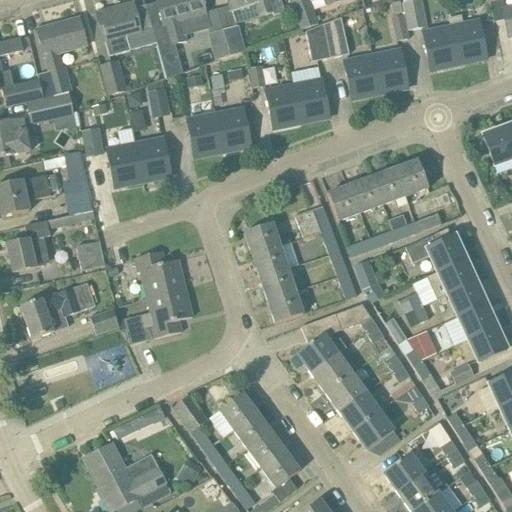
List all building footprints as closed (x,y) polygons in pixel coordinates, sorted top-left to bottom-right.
[(146,7),(165,79),(182,75),(174,46),(186,43),(184,35),(208,29),(204,16),(205,16),(203,8),(205,7),(203,3),(201,3),(200,0),(155,0),(157,4),(146,7)] [(226,0),(230,10),(254,2),(259,18),(272,13),(273,16),(284,13),(280,0),(226,0)] [(309,3),(308,0),(297,0),(290,3),(301,32),(318,25),(309,3)] [(308,0),(309,3),(317,0),(325,0),(328,6),(331,5),(337,20),(351,15),(348,6),(346,7),(343,0),(308,0)] [(400,0),(391,3),(394,17),(403,15),(401,5),(400,0)] [(488,0),(494,23),(504,21),(508,38),(511,37),(511,9),(505,11),(503,1),(504,1),(503,0),(488,0)] [(403,5),(408,32),(426,29),(421,1),(403,5)] [(139,33),(132,5),(96,15),(103,43),(104,42),(108,58),(129,52),(125,37),(139,33)] [(408,32),(403,5),(401,5),(403,15),(404,17),(391,19),(396,43),(409,40),(407,32),(408,32)] [(461,17),(448,20),(458,67),(486,61),(478,24),(463,27),(461,17)] [(38,82),(41,98),(62,93),(57,71),(62,70),(58,54),(85,47),(78,20),(77,20),(77,21),(37,32),(37,31),(36,31),(47,74),(38,76),(39,82),(38,82)] [(348,56),(340,20),(323,26),(305,34),(311,63),(348,56)] [(458,67),(448,20),(450,29),(422,35),(430,72),(458,67)] [(230,58),(243,54),(236,29),(223,33),(223,36),(229,57),(230,58)] [(216,62),(230,58),(229,57),(223,36),(223,33),(209,37),(216,62)] [(299,34),(284,38),(290,62),(305,57),(299,34)] [(282,40),(271,43),(274,54),(285,51),(282,40)] [(0,44),(0,57),(22,53),(19,41),(0,44)] [(400,53),(372,58),(379,96),(407,90),(400,53)] [(351,102),(379,96),(372,58),(343,64),(351,102)] [(125,94),(118,63),(99,67),(103,80),(107,98),(125,94)] [(265,88),(261,68),(248,71),(252,91),(265,88)] [(242,71),(227,74),(229,82),(243,80),(242,71)] [(42,101),(41,98),(38,82),(13,88),(9,72),(0,74),(0,92),(1,92),(5,109),(42,101)] [(221,74),(210,76),(213,90),(224,87),(221,74)] [(201,78),(186,80),(188,89),(202,87),(201,78)] [(321,82),(293,88),(300,125),(328,120),(322,94),(321,82)] [(164,91),(162,83),(147,88),(148,94),(146,94),(151,121),(170,117),(164,91)] [(272,131),(300,125),(293,88),(265,93),(272,131)] [(142,108),(139,95),(126,97),(129,110),(142,108)] [(43,101),(42,101),(5,109),(5,110),(25,106),(30,127),(51,123),(53,132),(73,127),(67,96),(43,102),(43,101)] [(91,109),(93,117),(106,114),(104,106),(91,109)] [(243,111),(214,117),(222,155),(250,149),(243,111)] [(145,132),(141,112),(128,115),(132,135),(145,132)] [(193,160),(222,155),(214,117),(186,122),(193,160)] [(0,159),(29,153),(21,119),(0,123),(0,159)] [(114,190),(142,184),(134,147),(131,129),(120,131),(123,149),(106,152),(114,190)] [(511,160),(511,145),(506,129),(482,138),(493,167),(511,160)] [(102,156),(97,131),(80,134),(85,160),(102,156)] [(134,147),(142,184),(170,179),(163,141),(134,147)] [(23,228),(23,229),(92,214),(92,213),(79,155),(64,159),(66,167),(70,184),(62,186),(69,218),(23,228)] [(64,158),(42,163),(44,172),(66,167),(64,159),(64,158)] [(394,171),(405,199),(427,190),(417,162),(415,163),(394,171)] [(405,199),(394,171),(372,179),(382,207),(405,199)] [(54,176),(46,178),(49,194),(58,192),(54,176)] [(46,178),(45,177),(0,186),(0,219),(29,213),(27,203),(50,198),(49,194),(46,178)] [(382,207),(372,179),(350,188),(360,215),(382,207)] [(337,224),(360,215),(350,188),(328,196),(328,195),(327,196),(337,224)] [(322,208),(294,218),(302,241),(320,235),(330,231),(322,208)] [(23,229),(26,242),(6,246),(12,274),(44,268),(40,254),(46,252),(43,239),(50,238),(48,232),(94,221),(92,214),(23,229)] [(414,224),(418,235),(441,226),(437,216),(414,224)] [(392,233),(396,243),(418,235),(414,224),(392,233)] [(280,248),(275,235),(272,225),(243,235),(243,236),(244,236),(251,258),(280,248)] [(328,257),(338,253),(330,231),(320,235),(328,257)] [(396,243),(392,233),(370,241),(374,251),(396,243)] [(437,274),(464,261),(453,238),(436,246),(432,237),(405,250),(412,265),(429,257),(437,274)] [(374,251),(370,241),(347,249),(351,260),(374,251)] [(103,268),(97,243),(76,248),(81,273),(103,268)] [(280,248),(251,258),(259,280),(287,271),(298,267),(290,244),(280,248)] [(336,279),(347,276),(338,253),(328,257),(336,279)] [(146,299),(183,290),(176,264),(178,263),(177,262),(159,267),(156,256),(162,255),(161,254),(134,261),(137,272),(139,272),(146,299)] [(474,284),(464,261),(437,274),(437,275),(412,286),(415,295),(422,308),(436,301),(445,297),(474,284)] [(377,286),(369,263),(353,268),(362,293),(370,304),(384,298),(377,286)] [(287,271),(259,280),(266,303),(295,293),(291,282),(299,279),(295,268),(287,271)] [(347,276),(336,279),(345,302),(355,298),(347,276)] [(422,308),(428,320),(440,314),(445,325),(458,319),(485,306),(474,284),(445,297),(436,301),(422,308)] [(94,308),(87,286),(20,308),(31,341),(68,329),(64,318),(94,308)] [(183,290),(146,299),(150,315),(117,323),(119,332),(125,331),(129,347),(181,334),(181,333),(176,334),(173,324),(192,319),(191,318),(189,318),(183,290)] [(295,293),(266,303),(274,324),(273,325),(274,326),(303,316),(295,293)] [(412,312),(422,308),(415,295),(397,304),(403,316),(412,312)] [(495,329),(485,306),(458,319),(468,341),(495,329)] [(376,328),(377,328),(363,308),(336,318),(341,331),(360,326),(366,335),(376,328)] [(422,308),(412,312),(419,325),(428,321),(428,320),(422,308)] [(116,324),(112,312),(89,320),(95,337),(117,329),(116,324)] [(384,325),(395,342),(403,337),(392,320),(384,325)] [(376,328),(366,335),(373,345),(383,339),(376,328)] [(495,329),(468,341),(478,364),(505,352),(495,329)] [(296,356),(310,375),(345,350),(339,341),(331,347),(323,336),(296,356)] [(406,341),(398,347),(411,367),(421,363),(426,361),(418,348),(412,351),(406,341)] [(392,375),(402,368),(389,348),(379,355),(392,375)] [(337,356),(310,375),(324,395),(351,375),(337,356)] [(421,363),(411,367),(431,397),(440,392),(421,363)] [(472,377),(467,365),(449,374),(455,386),(472,377)] [(409,378),(402,368),(392,375),(398,385),(409,378)] [(365,394),(351,375),(324,395),(338,414),(365,394)] [(511,375),(489,386),(499,409),(511,403),(511,375)] [(421,398),(415,388),(409,392),(405,395),(418,416),(429,409),(422,398),(421,398)] [(453,430),(473,421),(468,410),(459,390),(436,401),(446,420),(453,430)] [(352,433),(379,413),(365,394),(338,414),(352,433)] [(233,432),(256,415),(243,397),(242,395),(209,420),(223,439),(233,432)] [(172,410),(203,454),(212,447),(199,429),(207,423),(189,398),(172,410)] [(509,432),(511,430),(511,403),(499,409),(509,432)] [(160,410),(112,432),(117,442),(152,426),(152,427),(165,421),(160,410)] [(379,413),(352,433),(366,453),(372,449),(378,458),(400,442),(379,413)] [(233,432),(247,452),(270,434),(256,415),(233,432)] [(473,421),(453,430),(462,444),(462,445),(467,451),(476,447),(471,439),(486,431),(480,418),(474,422),(473,421)] [(270,434),(247,452),(261,471),(284,454),(270,434)] [(440,449),(446,459),(456,452),(450,442),(440,449)] [(131,483),(111,446),(83,461),(101,495),(98,496),(106,511),(114,511),(139,499),(144,509),(170,495),(156,470),(131,483)] [(212,447),(203,454),(217,473),(226,467),(212,447)] [(464,463),(456,452),(446,459),(453,470),(464,463)] [(284,454),(261,471),(275,490),(299,473),(298,472),(284,454)] [(382,475),(397,495),(424,475),(410,455),(382,475)] [(489,468),(481,457),(474,462),(481,474),(489,468)] [(184,484),(190,488),(201,469),(195,466),(184,484)] [(217,473),(231,492),(240,486),(226,467),(217,473)] [(497,481),(489,468),(481,474),(500,501),(511,496),(500,480),(497,481)] [(413,511),(438,494),(424,475),(397,495),(408,511),(413,511)] [(466,489),(472,499),(482,492),(476,482),(466,489)] [(245,511),(254,506),(240,486),(231,492),(245,511)] [(490,503),(482,492),(472,499),(479,510),(490,503)] [(450,511),(438,494),(413,511),(450,511)] [(511,511),(511,496),(511,497),(511,496),(500,501),(506,511),(511,511)] [(268,511),(279,504),(274,497),(252,511),(268,511)] [(326,511),(319,503),(320,502),(319,501),(304,511),(326,511)]
